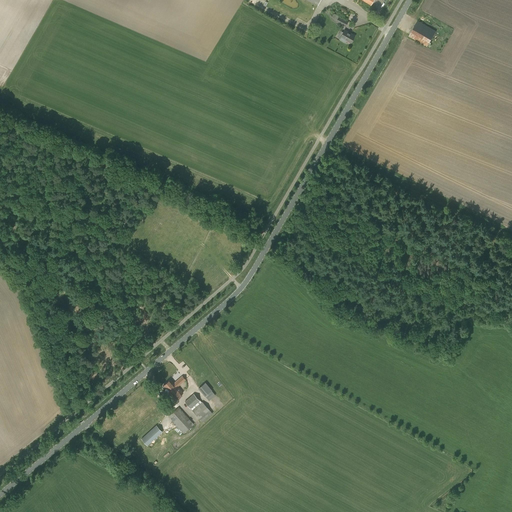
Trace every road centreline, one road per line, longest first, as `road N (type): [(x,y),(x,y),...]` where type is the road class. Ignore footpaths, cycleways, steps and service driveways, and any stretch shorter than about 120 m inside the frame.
road 1 (secondary): [(0,493),(247,280),(410,0)]
road 2 (unknown): [(320,137),(309,137),(267,203),(0,89)]
